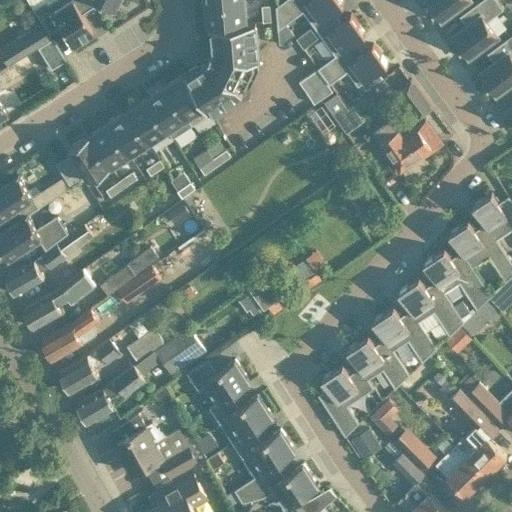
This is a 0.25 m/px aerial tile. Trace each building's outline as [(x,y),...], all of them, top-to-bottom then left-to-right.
[(46,0),(44,0),(34,7),(49,31),(60,24),(72,43),(80,38),(82,40),(91,34),(90,31),(93,30),(82,12),(73,0),(49,0),(47,1),(46,0)] [(73,0),(82,12),(90,6),(100,0),(113,7),(115,0),(73,0)] [(247,21),(244,0),(233,0),(207,2),(209,25),(247,22),(247,21)] [(282,0),(277,4),(279,27),(280,43),(295,33),(287,22),(304,9),(315,24),(335,10),(345,2),(343,0),(282,0)] [(428,0),(433,6),(430,9),(437,18),(440,16),(442,19),(467,0),(428,0)] [(504,7),(498,0),(479,0),(460,14),(468,24),(454,34),(461,44),(458,46),(464,55),(467,53),(469,56),(498,34),(488,20),(504,7)] [(264,20),(272,19),(270,3),(262,4),(264,20)] [(335,10),(315,24),(336,53),(337,54),(357,39),(367,32),(352,12),(342,19),(335,10)] [(247,22),(209,25),(210,37),(214,37),(215,46),(214,48),(211,54),(255,76),(259,69),(260,68),(259,65),(256,20),(247,21),(247,22)] [(40,22),(14,38),(23,53),(50,37),(40,22)] [(511,33),(488,51),(495,61),(481,71),(488,81),(485,83),(491,92),(494,90),(497,93),(511,81),(511,33)] [(50,68),(66,58),(53,36),(37,46),(50,68)] [(336,53),(318,66),(330,82),(348,69),(359,84),(362,82),(367,89),(383,77),(378,70),(389,62),(374,42),(364,49),(357,39),(337,54),(336,53)] [(252,83),(255,76),(211,54),(208,61),(207,62),(200,67),(197,64),(187,70),(213,110),(251,85),(252,83)] [(318,68),(300,80),(315,102),(333,90),(318,68)] [(187,70),(168,83),(193,123),(213,111),(212,110),(213,110),(187,70)] [(385,77),(367,91),(375,102),(393,89),(385,77)] [(410,77),(398,86),(420,115),(431,106),(410,77)] [(168,83),(149,95),(169,127),(174,135),(192,124),(193,123),(168,83)] [(337,91),(326,99),(337,115),(348,107),(337,91)] [(150,140),(169,127),(149,95),(140,100),(138,97),(128,103),(131,106),(129,108),(150,140)] [(150,140),(129,108),(110,120),(130,152),(150,140)] [(444,142),(432,125),(427,118),(403,135),(399,129),(398,129),(391,119),(374,131),(381,142),(390,154),(401,171),(426,153),(426,154),(444,142)] [(130,152),(110,120),(91,132),(111,164),(130,152)] [(325,133),(324,138),(327,142),(332,143),(336,141),(337,136),(334,132),(329,131),(325,133)] [(111,164),(91,132),(71,145),(91,177),(111,164)] [(219,163),(232,154),(227,147),(214,156),(219,163)] [(72,185),(84,178),(69,154),(57,162),(72,185)] [(206,172),(219,163),(214,156),(201,165),(206,172)] [(147,166),(152,173),(165,164),(160,157),(147,166)] [(388,166),(380,171),(385,177),(392,172),(388,166)] [(120,178),(125,185),(138,176),(133,169),(120,178)] [(0,216),(0,217),(18,206),(24,214),(28,212),(40,204),(19,172),(0,184),(0,216)] [(106,188),(111,195),(125,185),(120,178),(106,188)] [(178,189),(182,196),(196,186),(191,180),(178,189)] [(369,215),(382,205),(370,190),(357,200),(369,215)] [(511,198),(509,194),(499,201),(493,191),(473,203),(486,222),(496,238),(497,237),(511,227),(511,198)] [(184,201),(171,210),(178,221),(191,212),(184,201)] [(47,248),(69,232),(58,214),(38,227),(28,212),(24,214),(0,229),(0,247),(2,246),(9,257),(40,237),(47,248)] [(496,238),(486,222),(476,228),(469,218),(450,231),(462,249),(473,266),(474,265),(490,254),(506,279),(511,273),(511,260),(497,237),(496,238)] [(26,263),(7,274),(17,292),(34,282),(46,275),(44,273),(41,270),(51,264),(52,266),(93,233),(89,227),(85,222),(35,258),(26,263)] [(492,293),(474,265),(473,266),(462,249),(452,256),(445,246),(424,260),(437,279),(444,290),(445,290),(460,280),(478,307),(490,295),(491,294),(492,293)] [(316,249),(307,256),(314,266),(323,259),(316,249)] [(109,293),(137,272),(129,262),(102,282),(109,293)] [(129,299),(162,275),(153,263),(120,287),(129,299)] [(42,296),(25,306),(36,325),(53,315),(64,309),(62,306),(59,300),(69,295),(74,301),(98,282),(96,279),(87,269),(57,287),(42,296)] [(262,271),(246,281),(263,307),(290,290),(280,274),(262,271)] [(503,309),(511,300),(511,273),(506,279),(492,293),(491,294),(490,295),(500,306),(503,309)] [(450,333),(465,320),(445,290),(444,290),(437,279),(427,285),(420,275),(399,289),(411,308),(419,320),(420,319),(434,309),(450,333)] [(478,307),(461,324),(472,333),(488,318),(499,308),(500,306),(490,295),(478,307)] [(93,303),(60,327),(42,337),(54,357),(84,340),(79,333),(101,317),(93,303)] [(419,320),(411,308),(401,314),(395,304),(373,318),(386,337),(393,348),(394,348),(409,338),(422,360),(438,347),(420,319),(419,320)] [(207,348),(195,331),(190,324),(166,341),(157,347),(162,355),(174,371),(207,348)] [(157,347),(166,341),(155,325),(128,344),(138,358),(156,346),(157,347)] [(396,387),(410,373),(394,348),(393,348),(386,337),(376,343),(369,333),(348,347),(374,387),(375,386),(370,378),(384,368),(396,387)] [(72,390),(89,380),(103,372),(99,365),(109,360),(122,351),(112,336),(78,359),(60,369),(72,390)] [(216,402),(232,392),(251,380),(236,357),(217,369),(209,356),(187,370),(199,389),(205,385),(216,402)] [(147,377),(134,362),(104,385),(95,390),(78,400),(89,421),(116,405),(110,396),(123,389),(126,393),(147,377)] [(374,387),(360,366),(350,372),(344,362),(323,376),(329,386),(319,392),(346,434),(360,421),(349,404),(374,387)] [(442,367),(436,373),(444,381),(450,375),(442,367)] [(471,374),(460,385),(461,385),(467,392),(478,381),(471,374)] [(511,418),(511,388),(500,400),(480,379),(478,381),(467,392),(500,425),(510,416),(511,418)] [(461,385),(448,398),(470,421),(474,424),(456,443),(466,453),(467,453),(487,473),(507,454),(494,439),(491,436),(501,427),(500,425),(486,411),(467,392),(461,385)] [(234,441),(255,427),(274,415),(259,392),(240,404),(232,392),(216,402),(210,405),(234,441)] [(176,402),(162,409),(169,423),(183,417),(176,402)] [(382,403),(370,414),(380,425),(392,413),(382,403)] [(140,411),(115,429),(120,438),(115,441),(128,465),(130,463),(134,470),(147,462),(158,483),(203,456),(188,429),(182,432),(181,429),(180,427),(168,433),(153,419),(147,422),(142,414),(140,411)] [(369,425),(352,436),(362,451),(379,440),(369,425)] [(277,461),(296,449),(282,427),(263,439),(255,427),(234,441),(257,475),(277,461)] [(403,428),(393,438),(423,469),(433,459),(403,428)] [(466,493),(487,473),(467,453),(466,453),(456,443),(445,453),(436,461),(438,463),(452,479),(466,493)] [(218,450),(208,457),(214,468),(225,461),(218,450)] [(449,511),(449,510),(430,491),(428,492),(416,480),(424,472),(403,450),(392,461),(414,484),(399,499),(410,510),(409,511),(410,511),(449,511)] [(208,457),(197,462),(204,473),(214,468),(208,457)] [(285,507),(319,484),(304,461),(285,473),(277,461),(257,475),(236,488),(243,500),(266,495),(274,490),(285,507)] [(198,511),(193,503),(207,495),(193,471),(157,491),(163,501),(154,506),(156,511),(198,511)] [(330,487),(311,498),(321,509),(338,495),(330,487)]
